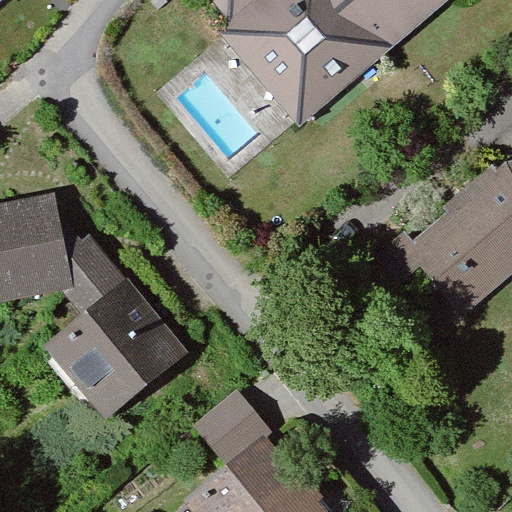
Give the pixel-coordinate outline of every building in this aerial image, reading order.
[(425,0),(226,0),(248,24),(238,32),(305,108),(425,0)] [(403,239),(380,259),(395,278),(422,256),(464,307),(511,262),(511,168),(509,169),(495,181),(489,176),(454,204),(460,210),(414,251),(403,239)] [(48,201),(0,210),(0,287),(62,276),(48,201)] [(128,286),(57,342),(107,405),(178,350),(128,286)] [(267,434),(240,399),(205,425),(232,460),(267,434)] [(318,511),(265,446),(184,511),(318,511)]
